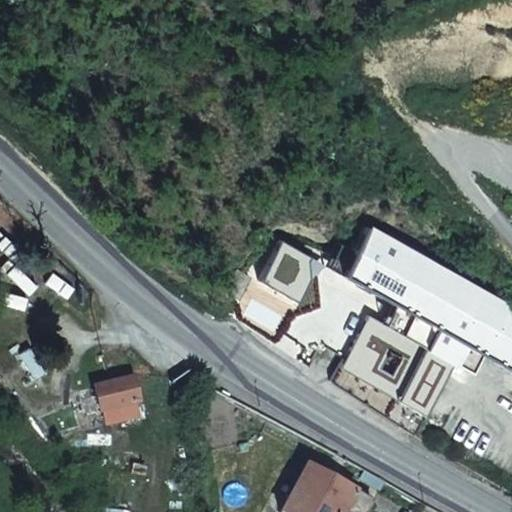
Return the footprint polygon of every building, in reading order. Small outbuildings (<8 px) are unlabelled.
[(511,307),(464,281),(452,274),(367,225),(339,274),(377,296),(330,379),(401,420),(408,406),(415,410),(501,459),(506,452),(494,446),(501,431),(491,426),(500,408),(489,402),(496,387),(480,378),(461,368),(472,349),(490,359),(511,371),(511,307)] [(460,260),(452,274),(464,281),(472,267),(460,260)] [(258,280),(252,278),(247,291),(254,293),(258,280)] [(480,378),(490,359),(472,349),(461,368),(480,378)] [(132,377),(92,386),(98,411),(138,402),(132,377)] [(407,424),(415,410),(408,406),(401,420),(407,424)] [(303,465),(278,511),(363,511),(370,501),(303,465)]
